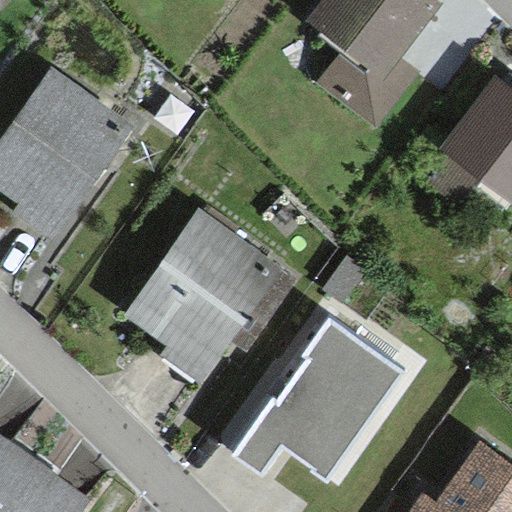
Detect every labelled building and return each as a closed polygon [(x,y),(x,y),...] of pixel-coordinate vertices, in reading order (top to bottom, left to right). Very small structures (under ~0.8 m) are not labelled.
[(0,0),(0,11),(10,0),(0,0)] [(437,0),(321,0),(306,20),(343,49),(315,86),(376,132),(420,74),(400,58),(442,3),(437,0)] [(135,127),(54,68),(0,141),(0,189),(18,203),(12,212),(52,241),(97,180),(135,127)] [(511,89),(496,77),(417,180),(457,210),(481,180),(511,203),(511,89)] [(284,270),(200,210),(124,316),(166,347),(160,355),(201,384),(232,342),(238,333),(283,271),(284,270)] [(348,255),(323,287),(344,302),(368,270),(348,255)] [(298,282),(283,271),(238,333),(232,342),(247,352),(298,282)] [(405,370),(329,317),(301,357),(306,360),(292,379),(277,401),(271,396),(231,453),(261,474),(281,445),(314,468),(311,472),(326,482),(405,370)] [(0,509),(36,460),(7,439),(0,434),(0,509)] [(511,511),(511,461),(480,439),(436,502),(423,493),(409,511),(511,511)] [(36,460),(0,509),(0,511),(82,511),(91,499),(68,482),(36,460)]
